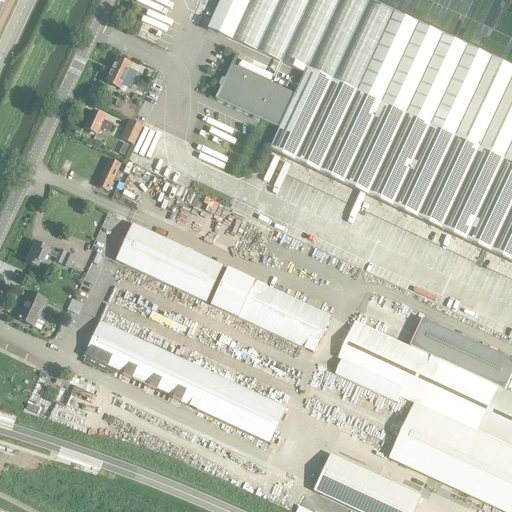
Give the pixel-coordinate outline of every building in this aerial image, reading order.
[(511,68),(364,0),(223,0),(209,30),(214,33),(307,76),(297,97),(281,130),(271,151),(511,262),(511,68)] [(511,0),(378,0),(511,61),(511,0)] [(117,59),(111,71),(132,81),(136,74),(128,71),(131,65),(117,59)] [(281,130),(297,97),(234,67),(218,101),(219,102),(219,101),(281,130)] [(132,81),(111,71),(105,84),(119,90),(121,85),(129,89),(132,81)] [(96,136),(99,129),(109,134),(113,126),(102,122),(104,119),(92,113),(84,131),(96,136)] [(122,141),(133,146),(142,128),(131,123),(122,141)] [(109,161),(97,188),(108,193),(120,166),(109,161)] [(223,268),(132,226),(115,263),(206,305),(223,268)] [(40,270),(47,255),(56,260),(54,263),(69,269),(74,258),(60,252),(58,256),(56,255),(49,251),(44,249),(44,248),(42,247),(42,248),(35,245),(26,264),(31,266),(31,267),(33,268),(33,267),(40,270)] [(227,269),(210,306),(238,319),(255,283),(255,281),(227,269)] [(255,283),(238,319),(314,354),(331,318),(255,283)] [(46,302),(29,294),(25,304),(26,305),(19,321),(34,328),(46,302)] [(69,310),(80,314),(84,303),(73,299),(69,310)] [(39,319),(36,327),(42,330),(45,322),(39,319)] [(511,361),(424,321),(411,349),(506,393),(511,379),(511,361)] [(286,409),(100,323),(84,358),(87,359),(85,364),(114,377),(115,373),(270,444),(286,409)] [(511,511),(511,395),(506,393),(411,349),(356,323),(339,361),(342,362),(335,376),(397,405),(400,399),(415,406),(389,461),(501,511),(511,511)] [(414,511),(421,498),(331,457),(314,493),(355,511),(414,511)]
